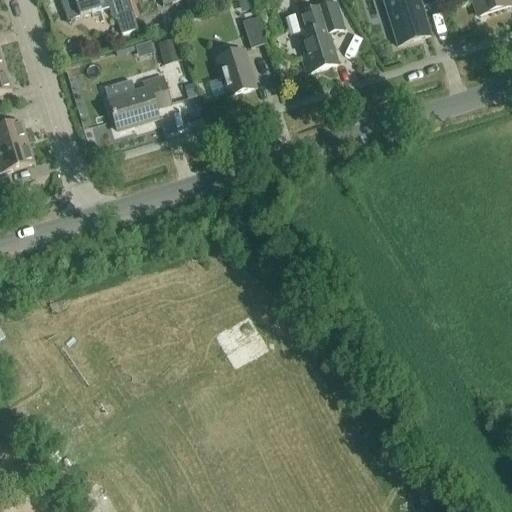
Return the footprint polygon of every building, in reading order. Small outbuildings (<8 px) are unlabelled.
[(118,25),(134,20),(128,0),(59,0),(67,23),(108,10),(110,17),(118,25)] [(216,0),(182,0),(185,11),(201,7),(217,2),(216,0)] [(422,9),(435,5),(432,0),(381,0),(397,48),(430,38),(422,9)] [(473,0),(480,19),(510,10),(506,0),(473,0)] [(343,32),(334,5),(323,9),(298,16),(298,17),(295,18),(300,35),(298,36),(299,37),(305,59),(302,60),(307,76),(337,67),(327,37),(343,32)] [(250,51),(265,46),(257,20),(242,24),(250,51)] [(163,68),(180,64),(174,42),(157,47),(163,68)] [(228,100),(255,92),(243,53),(216,61),(228,100)] [(4,71),(0,72),(0,96),(11,93),(4,71)] [(155,111),(170,107),(162,80),(143,85),(145,92),(107,103),(116,133),(140,125),(141,127),(158,121),(155,111)] [(193,85),(184,88),(187,100),(196,97),(193,85)] [(0,153),(27,145),(20,123),(0,129),(0,153)] [(0,153),(0,189),(10,186),(6,175),(33,166),(27,145),(0,153)]
